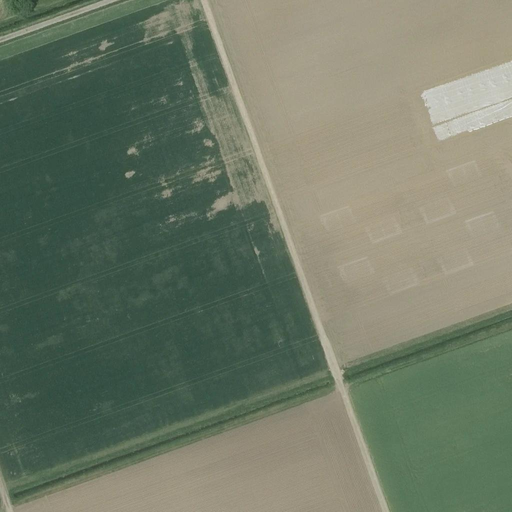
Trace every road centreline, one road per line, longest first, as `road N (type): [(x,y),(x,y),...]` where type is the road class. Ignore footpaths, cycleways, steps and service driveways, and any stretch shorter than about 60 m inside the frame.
road 1 (unclassified): [(121,0),(0,43),(0,485),(9,511)]
road 2 (unclassified): [(382,511),(204,0)]
